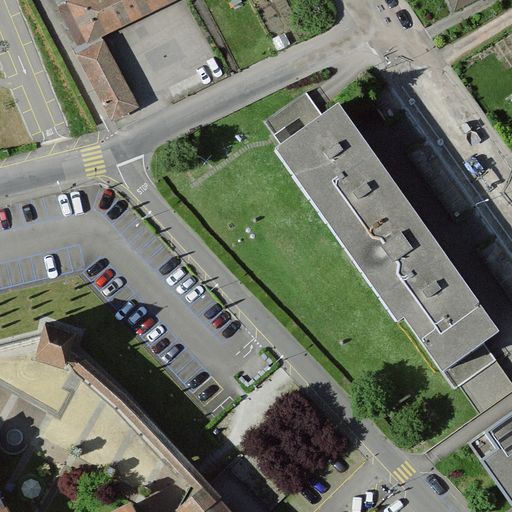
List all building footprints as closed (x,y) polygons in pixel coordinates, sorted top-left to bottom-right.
[(101,37),(179,0),(62,0),(83,43),(76,46),(110,118),(134,107),(101,37)] [(454,0),(460,11),(481,0),(454,0)] [(308,94),(268,122),(284,144),(278,148),(402,324),(411,318),(458,385),(497,357),(486,343),(508,327),(346,98),(323,114),(308,94)] [(77,329),(45,319),(42,329),(39,336),(31,363),(63,373),(69,356),(74,339),(77,329)] [(341,429),(308,393),(261,437),(294,473),(341,429)] [(511,412),(468,443),(511,506),(511,412)] [(180,505),(184,511),(238,511),(211,480),(180,505)]
